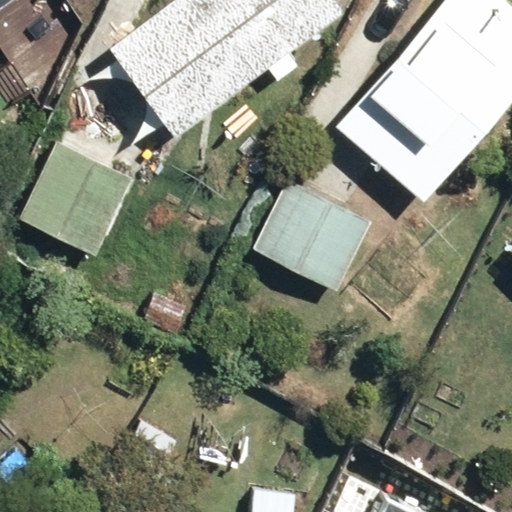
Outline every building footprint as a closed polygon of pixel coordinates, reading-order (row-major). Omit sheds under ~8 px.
[(0,0),(0,8),(12,0),(0,0)] [(337,11),(329,0),(161,0),(96,49),(164,140),(337,11)] [(511,80),(511,21),(488,0),(430,0),(322,123),(407,199),(511,80)] [(122,182),(40,146),(9,218),(90,254),(122,182)] [(362,220),(272,174),(236,246),(326,291),(362,220)] [(283,511),(285,491),(243,488),(241,511),(283,511)]
